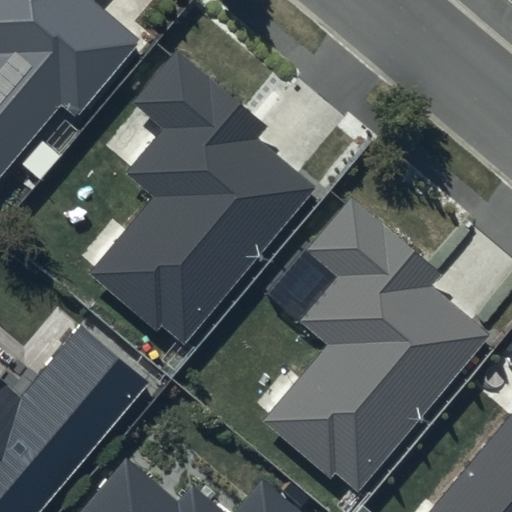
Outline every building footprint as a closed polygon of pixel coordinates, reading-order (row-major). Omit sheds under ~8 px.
[(0,0),(0,177),(61,104),(76,116),(140,39),(92,0),(0,0)] [(268,125),(176,49),(129,104),(161,131),(126,173),(155,198),(91,272),(181,348),(315,189),(256,139),(268,125)] [(444,274),(351,196),(305,250),(338,278),(301,322),(331,346),(269,419),(356,491),(489,333),(434,286),(444,274)] [(21,395),(0,377),(0,511),(40,511),(150,383),(81,325),(21,395)] [(511,511),(511,410),(425,511),(511,511)] [(178,501),(126,457),(79,511),(302,511),(261,477),(231,511),(228,511),(193,482),(178,501)]
